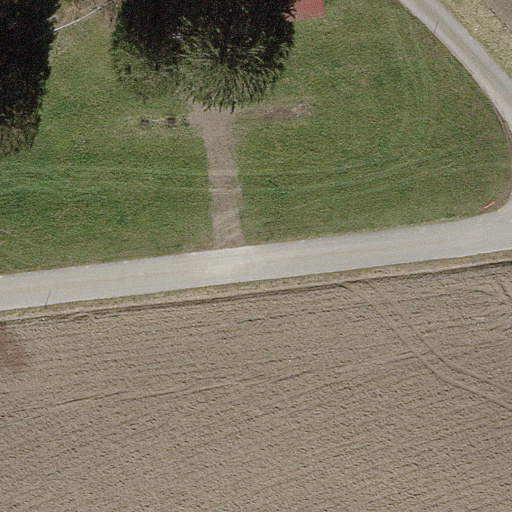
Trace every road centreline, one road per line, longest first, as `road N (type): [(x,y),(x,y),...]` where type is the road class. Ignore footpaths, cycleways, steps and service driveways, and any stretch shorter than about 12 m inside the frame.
road 1 (track): [(511,232),(0,294)]
road 2 (track): [(511,94),(422,0)]
